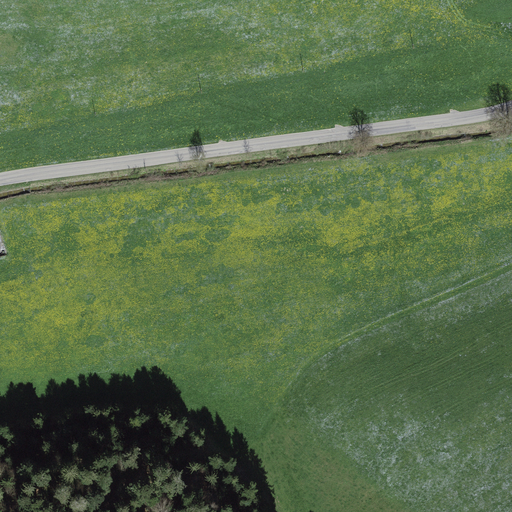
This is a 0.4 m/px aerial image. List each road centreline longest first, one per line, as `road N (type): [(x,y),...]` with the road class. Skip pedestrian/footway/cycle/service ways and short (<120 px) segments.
road 1 (track): [(52,511),(179,452),(235,456),(255,443),(320,351),(511,262)]
road 2 (residential): [(511,105),(0,179)]
